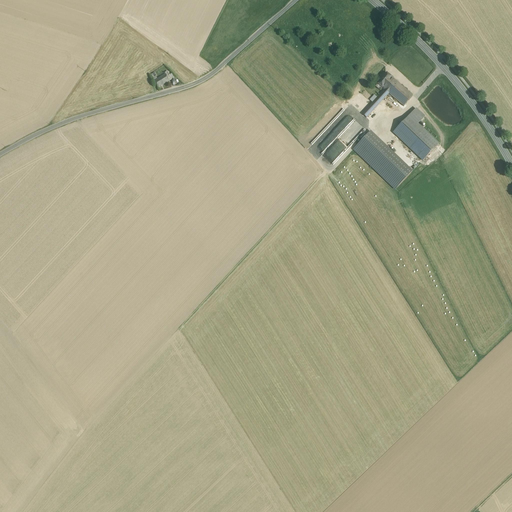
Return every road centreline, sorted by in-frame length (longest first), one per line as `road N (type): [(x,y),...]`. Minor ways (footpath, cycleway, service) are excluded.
road 1 (unclassified): [(294,0),(202,80),(75,118),(0,155)]
road 2 (secondary): [(511,167),(442,65),(371,0)]
